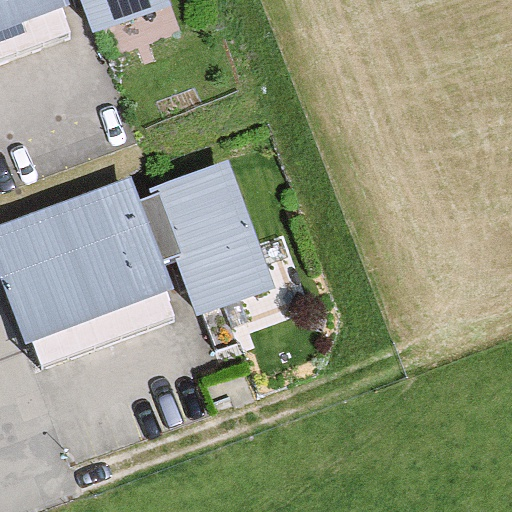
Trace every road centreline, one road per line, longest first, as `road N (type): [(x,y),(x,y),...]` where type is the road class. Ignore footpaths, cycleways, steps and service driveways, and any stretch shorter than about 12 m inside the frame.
road 1 (track): [(49,489),(397,359)]
road 2 (residential): [(0,508),(49,489),(0,354)]
